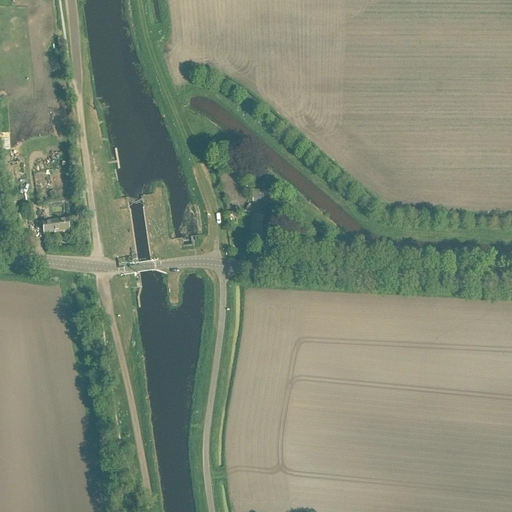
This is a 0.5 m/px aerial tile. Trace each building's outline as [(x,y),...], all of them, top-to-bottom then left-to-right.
[(1,135),(1,150),(10,150),(9,135),(1,135)] [(60,187),(59,171),(34,173),(35,192),(46,191),(45,188),(60,187)] [(253,193),(252,204),(273,205),(274,194),(253,193)] [(10,217),(12,236),(27,235),(25,215),(10,217)] [(251,238),(254,238),(254,246),(270,247),(270,234),(273,234),(274,218),(252,216),(251,238)] [(67,221),(42,224),(43,235),(69,232),(67,221)]
